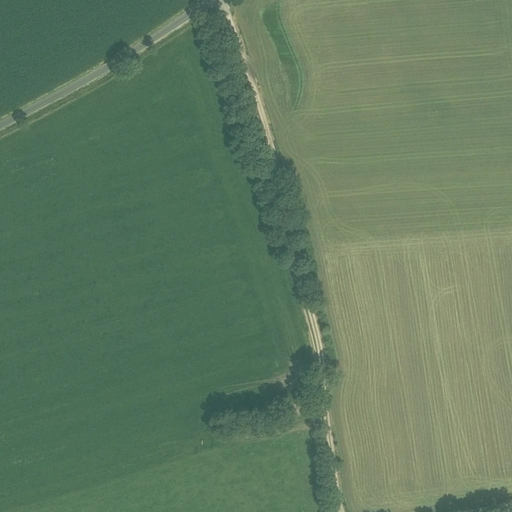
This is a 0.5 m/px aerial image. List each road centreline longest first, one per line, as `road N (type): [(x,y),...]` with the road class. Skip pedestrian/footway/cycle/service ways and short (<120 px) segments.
road 1 (track): [(222,0),(267,131),(314,324),(341,511)]
road 2 (unclassified): [(0,125),(211,0)]
